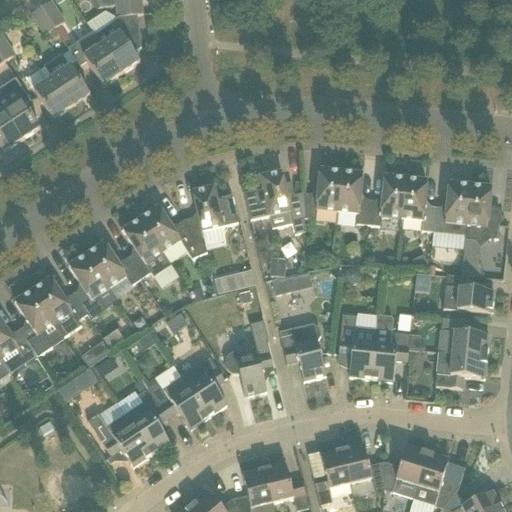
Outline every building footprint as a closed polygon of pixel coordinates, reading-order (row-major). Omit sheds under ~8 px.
[(115,0),(116,9),(141,6),(140,0),(115,0)] [(51,5),(50,5),(41,11),(55,32),(65,26),(51,5)] [(137,18),(143,18),(141,6),(116,9),(118,22),(112,29),(96,39),(121,78),(140,66),(134,57),(142,51),(137,18)] [(55,32),(41,11),(31,18),(45,39),(55,32)] [(162,38),(160,22),(147,24),(148,39),(162,38)] [(83,61),(87,66),(103,90),(121,78),(96,39),(93,34),(76,46),(86,59),(83,61)] [(1,38),(0,38),(0,57),(5,65),(15,59),(1,38)] [(71,70),(69,71),(61,60),(45,71),(71,111),(90,99),(71,70)] [(33,94),(53,124),(71,111),(45,71),(28,82),(35,93),(33,94)] [(24,101),(14,83),(0,92),(0,111),(22,144),(40,132),(20,103),(24,101)] [(0,152),(3,157),(22,144),(0,111),(0,152)] [(342,176),(321,173),(318,199),(303,197),(305,223),(316,224),(317,214),(337,216),(342,176)] [(305,223),(303,197),(287,201),(281,176),(260,181),(264,195),(245,200),(252,228),(270,223),(272,234),(293,228),(294,238),(306,235),(305,223)] [(360,203),(363,178),(342,176),(337,216),(358,218),(357,228),(368,229),(371,204),(360,203)] [(406,182),(385,180),(382,205),(371,204),(368,229),(380,231),(381,220),(402,223),(406,182)] [(424,210),(427,185),(406,182),(402,223),(422,225),(421,235),(433,236),(436,211),(424,210)] [(471,189),(449,187),(447,212),(436,211),(433,236),(465,240),(466,229),(471,189)] [(492,242),(498,243),(500,218),(489,217),(492,191),(471,189),(466,229),(465,240),(465,244),(476,244),(481,250),(492,242)] [(213,191),(193,196),(199,221),(185,225),(200,260),(207,257),(205,249),(225,245),(222,231),(219,217),(225,216),(222,204),(216,205),(213,191)] [(172,232),(158,211),(140,223),(170,268),(187,256),(192,263),(200,260),(185,225),(172,232)] [(140,223),(123,235),(137,256),(127,262),(141,283),(151,277),(154,282),(171,270),(170,268),(140,223)] [(118,268),(104,247),(86,259),(109,292),(126,281),(131,290),(141,283),(127,262),(118,268)] [(86,259),(69,270),(83,292),(73,298),(87,319),(88,318),(92,324),(108,313),(98,299),(109,292),(86,259)] [(386,260),(385,268),(394,270),(395,261),(386,260)] [(270,261),(269,279),(286,280),(287,263),(270,261)] [(359,281),(357,276),(352,273),(346,276),(344,281),(346,287),(351,289),(357,287),(359,281)] [(238,293),(234,279),(214,283),(218,298),(238,293)] [(473,293),(474,281),(447,279),(446,291),(459,292),(457,314),(492,318),(494,296),(473,293)] [(55,328),(56,328),(65,342),(81,330),(77,325),(87,319),(73,298),(64,304),(50,283),(32,295),(55,328)] [(272,289),(279,306),(294,300),(287,283),(272,289)] [(205,302),(202,292),(192,295),(195,304),(205,302)] [(53,351),(43,336),(55,328),(32,295),(15,306),(29,327),(19,334),(33,355),(34,354),(38,361),(53,351)] [(252,306),(249,295),(239,297),(242,309),(252,306)] [(181,318),(167,327),(174,337),(188,328),(181,318)] [(352,360),(349,382),(371,384),(376,334),(356,333),(357,320),(344,319),(340,359),(352,360)] [(371,384),(393,386),(395,365),(408,366),(411,339),(392,337),(393,324),(392,321),(377,319),(376,334),(371,384)] [(148,330),(143,323),(140,322),(133,326),(139,335),(148,330)] [(487,361),(490,339),(468,337),(469,325),(468,325),(447,323),(442,322),(439,356),(487,361)] [(10,340),(0,324),(0,362),(1,364),(18,353),(23,361),(33,355),(19,334),(10,340)] [(326,381),(317,346),(321,340),(320,332),(313,328),(279,336),(287,368),(299,365),(304,386),(326,381)] [(273,371),(267,345),(255,348),(258,361),(249,364),(246,359),(241,355),(235,355),(229,358),(226,362),(226,367),(227,373),(229,376),(232,378),(239,379),(245,401),(267,395),(262,374),(273,371)] [(99,364),(91,353),(81,361),(89,372),(99,364)] [(435,390),(462,393),(464,381),(485,383),(487,361),(439,356),(435,390)] [(209,362),(199,369),(181,381),(208,422),(227,410),(215,392),(224,385),(209,362)] [(90,391),(99,386),(91,373),(82,378),(90,391)] [(178,416),(190,434),(208,422),(181,381),(162,394),(157,387),(147,393),(168,423),(178,416)] [(170,447),(158,429),(168,423),(147,393),(137,399),(142,407),(124,419),(152,460),(170,447)] [(99,418),(88,426),(112,461),(121,454),(133,472),(152,460),(124,419),(116,407),(99,418)] [(369,470),(364,449),(342,454),(351,488),(372,483),(374,496),(383,494),(385,466),(369,470)] [(428,457),(407,450),(400,471),(385,466),(383,494),(392,497),(413,504),(428,457)] [(314,483),(321,510),(332,507),(329,494),(351,488),(342,454),(321,460),(326,480),(314,483)] [(413,504),(434,510),(439,511),(443,511),(460,489),(443,484),(449,463),(428,457),(413,504)] [(295,511),(309,511),(302,486),(291,489),(286,468),(264,473),(273,507),(293,502),(295,511)] [(264,473),(243,478),(248,500),(233,503),(237,511),(274,511),(273,507),(264,473)] [(501,511),(492,495),(474,505),(466,491),(460,489),(443,511),(501,511)] [(237,511),(233,503),(231,503),(221,511),(220,511),(207,496),(190,510),(191,511),(237,511)]
